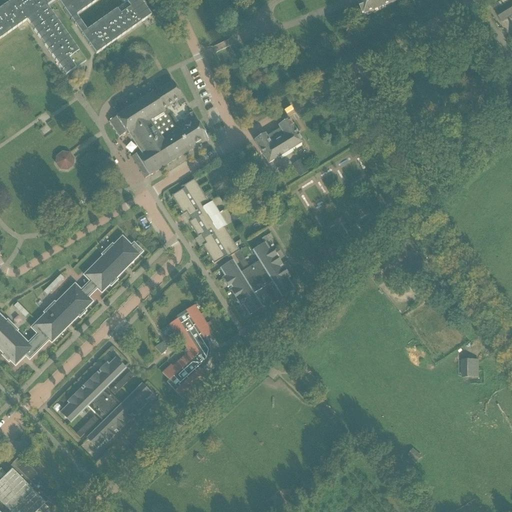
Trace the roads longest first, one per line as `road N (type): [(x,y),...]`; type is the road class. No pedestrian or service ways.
road 1 (residential): [(511,128),(105,494)]
road 2 (track): [(334,81),(511,351)]
road 3 (residential): [(0,433),(175,259),(143,196)]
road 4 (residential): [(235,143),(470,0)]
road 5 (residential): [(143,196),(18,272),(0,264)]
road 6 (residential): [(174,0),(235,143)]
